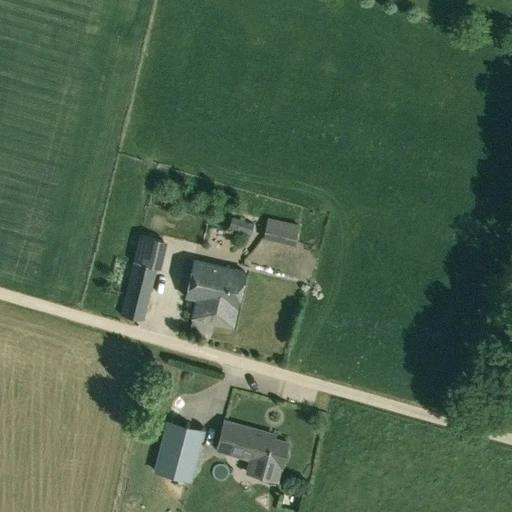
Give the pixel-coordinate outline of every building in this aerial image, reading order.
[(294,245),(298,225),(266,217),(262,238),(294,245)] [(157,268),(160,269),(167,241),(139,234),(132,262),(120,314),(144,320),(157,268)] [(203,262),(192,318),(232,326),(243,271),(203,262)] [(224,421),(216,449),(281,466),(287,442),(273,439),(274,434),(224,421)] [(202,432),(173,424),(162,467),(183,473),(179,490),(194,494),(208,446),(198,444),(202,432)]
